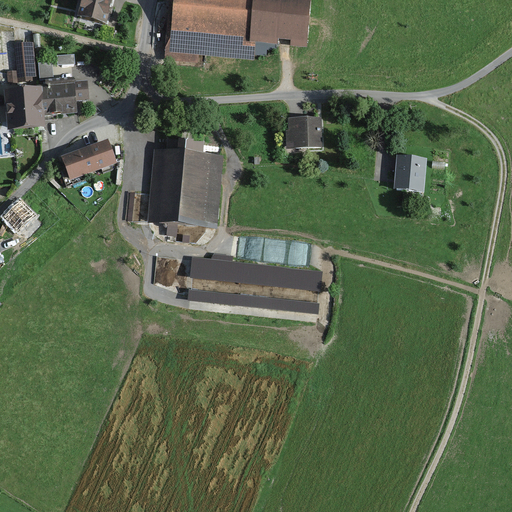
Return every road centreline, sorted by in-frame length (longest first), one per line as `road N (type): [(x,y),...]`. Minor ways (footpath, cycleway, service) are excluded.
road 1 (track): [(426,97),(495,141),(504,181),(468,372),(412,511)]
road 2 (track): [(187,102),(426,97),(461,87),(511,55)]
road 3 (residential): [(154,0),(126,108),(72,136),(0,213)]
road 4 (track): [(0,20),(143,54)]
